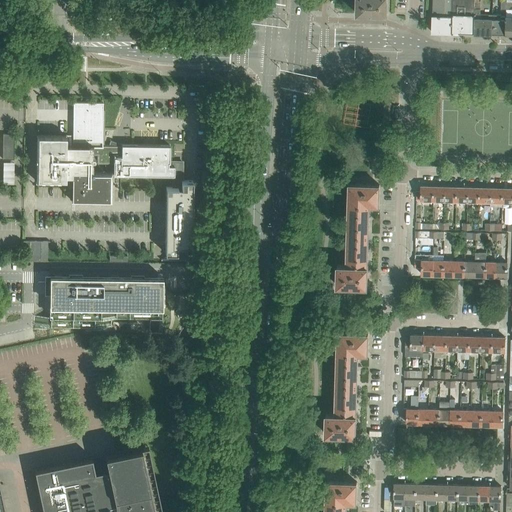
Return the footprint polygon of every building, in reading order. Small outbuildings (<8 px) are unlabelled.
[(356,0),(356,13),(364,14),(379,14),(387,14),(387,0),(356,0)] [(452,32),(452,16),(452,0),(433,0),(433,16),(432,16),(432,32),(452,32)] [(474,33),(475,1),(475,0),(452,0),(452,16),(452,32),(474,33)] [(475,1),(474,33),(492,33),(492,12),(480,12),(481,1),(479,1),(475,1)] [(492,12),(492,33),(506,34),(506,16),(506,13),(492,12)] [(72,175),(72,201),(111,201),(111,172),(93,172),(93,154),(97,154),(97,163),(98,163),(98,162),(114,162),(113,174),(121,174),(122,144),(122,146),(116,146),(117,144),(111,142),(110,146),(102,145),(103,102),(73,102),(73,136),(66,136),(66,135),(37,135),(36,181),(66,182),(66,175),(72,175)] [(14,159),(14,141),(14,133),(3,133),(2,159),(14,159)] [(170,161),(170,145),(122,144),(121,174),(173,175),(173,187),(166,187),(165,253),(168,253),(168,259),(161,259),(161,260),(187,260),(187,248),(185,248),(185,246),(192,246),(193,180),(182,180),(182,161),(170,161)] [(4,161),(4,183),(15,183),(15,161),(4,161)] [(349,197),(349,204),(369,205),(379,205),(380,184),(372,184),(357,184),(349,183),(349,197)] [(417,191),(416,199),(432,200),(433,186),(421,186),(421,191),(417,191)] [(433,186),(432,200),(444,200),(444,186),(433,186)] [(444,186),(444,200),(456,200),(456,186),(444,186)] [(456,186),(456,200),(467,201),(468,187),(456,186)] [(468,187),(467,201),(479,201),(479,187),(468,187)] [(479,187),(479,201),(491,201),(491,187),(479,187)] [(491,201),(490,206),(502,207),(502,202),(503,188),(491,187),(491,201)] [(511,188),(503,188),(502,202),(511,201),(511,188)] [(348,234),(368,235),(369,205),(349,204),(349,211),(348,211),(348,227),(348,234)] [(416,218),(415,228),(432,229),(432,223),(421,223),(421,218),(416,218)] [(347,264),(368,265),(368,235),(348,234),(348,242),(347,242),(347,258),(347,264)] [(40,250),(41,241),(29,240),(29,241),(29,250),(40,250)] [(40,261),(40,259),(40,250),(29,250),(29,260),(40,261)] [(475,252),(475,261),(475,275),(485,276),(486,261),(486,252),(475,252)] [(421,274),(432,274),(433,254),(415,254),(414,267),(422,267),(421,274)] [(443,255),(433,254),(432,274),(443,275),(443,255)] [(443,260),(443,275),(453,275),(454,260),(443,260)] [(464,275),(465,261),(454,260),(453,275),(464,275)] [(464,275),(475,275),(475,261),(465,261),(464,275)] [(485,276),(496,276),(497,261),(486,261),(485,276)] [(507,276),(507,262),(497,261),(496,276),(507,276)] [(22,281),(22,262),(0,262),(0,269),(11,270),(11,281),(22,281)] [(368,265),(347,264),(337,264),(337,285),(345,286),(359,286),(367,286),(368,265)] [(96,325),(111,325),(111,317),(95,316),(95,315),(115,315),(149,316),(149,318),(149,332),(162,333),(163,277),(98,276),(77,275),(50,275),(49,316),(34,316),(34,324),(49,324),(96,325)] [(338,353),(357,354),(367,354),(368,333),(361,333),(360,332),(345,332),(338,332),(337,342),(337,345),(338,345),(338,353)] [(405,339),(405,356),(422,356),(422,353),(422,348),(423,334),(411,334),(411,340),(405,339)] [(434,349),(434,335),(423,334),(422,348),(434,349)] [(434,349),(434,357),(446,357),(446,349),(446,335),(434,335),(434,349)] [(446,349),(458,350),(458,335),(446,335),(446,349)] [(458,350),(457,356),(457,358),(469,359),(469,356),(469,350),(470,336),(458,335),(458,350)] [(470,336),(469,350),(481,351),(482,336),(470,336)] [(493,336),(482,336),(481,351),(493,351),(493,336)] [(505,337),(493,336),(493,351),(505,351),(505,337)] [(337,383),(357,383),(357,354),(338,353),(337,360),(336,376),(337,376),(337,383)] [(492,373),(492,379),(503,379),(504,365),(492,365),(492,373)] [(336,413),(356,413),(357,383),(337,383),(337,390),(336,390),(335,406),(336,406),(336,413)] [(439,423),(449,424),(450,409),(445,409),(446,391),(440,391),(439,409),(439,423)] [(417,423),(418,408),(418,395),(411,395),(411,408),(403,408),(403,416),(407,416),(407,422),(417,423)] [(449,424),(460,424),(460,409),(455,409),(455,399),(450,399),(450,409),(449,424)] [(428,423),(428,408),(418,408),(417,423),(428,423)] [(428,423),(439,423),(439,409),(428,408),(428,423)] [(460,424),(471,424),(471,410),(460,409),(460,424)] [(471,424),(481,425),(482,410),(471,410),(471,424)] [(481,425),(492,425),(492,410),(482,410),(481,425)] [(503,425),(503,411),(492,410),(492,425),(503,425)] [(356,413),(336,413),(326,413),(325,434),(333,434),(348,435),(348,434),(356,435),(357,414),(356,414),(356,413)] [(43,511),(162,511),(148,445),(104,454),(107,468),(95,471),(92,457),(34,469),(43,511)] [(326,480),(326,494),(327,494),(326,501),(346,502),(356,502),(357,481),(349,481),(334,480),(334,481),(326,480)] [(394,497),(394,504),(405,505),(405,483),(394,483),(394,497)] [(405,483),(405,505),(415,505),(416,497),(416,483),(405,483)] [(416,483),(416,497),(426,498),(426,483),(416,483)] [(437,484),(426,483),(426,498),(426,503),(437,503),(437,498),(437,484)] [(437,484),(437,498),(447,498),(448,484),(437,484)] [(448,484),(447,498),(458,499),(458,484),(448,484)] [(458,484),(458,499),(468,499),(468,504),(469,485),(458,484)] [(479,504),(479,499),(480,485),(469,485),(468,504),(479,504)] [(480,485),(479,499),(489,500),(489,505),(490,505),(490,485),(480,485)] [(494,505),(494,509),(500,509),(501,485),(490,485),(490,505),(494,505)] [(345,511),(346,502),(326,501),(326,508),(325,508),(325,511),(345,511)]
